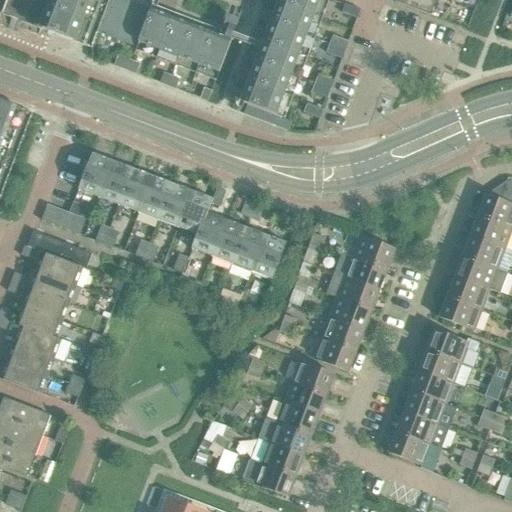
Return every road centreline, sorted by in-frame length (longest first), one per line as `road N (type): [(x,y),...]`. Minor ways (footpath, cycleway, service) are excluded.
road 1 (residential): [(340,449),(368,372),(407,351),(465,192),(511,173)]
road 2 (tertiary): [(75,99),(272,172),(370,168)]
road 3 (residential): [(0,303),(75,99)]
road 4 (residential): [(66,511),(96,430),(0,392)]
road 5 (tertiary): [(370,168),(511,110)]
road 6 (residential): [(370,168),(361,111),(388,40)]
road 7 (residential): [(340,449),(464,497)]
